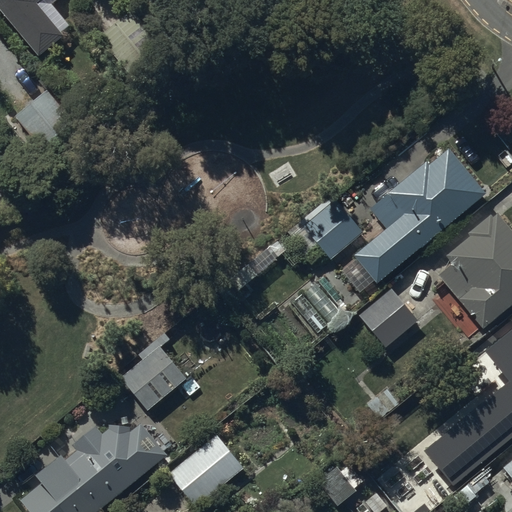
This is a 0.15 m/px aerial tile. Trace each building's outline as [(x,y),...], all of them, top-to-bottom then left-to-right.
[(0,0),(0,18),(37,64),(62,43),(59,40),(69,33),(51,11),(63,0),(0,0)] [(126,66),(155,42),(128,10),(99,34),(126,66)] [(74,125),(47,93),(13,123),(15,125),(8,130),(33,160),(74,125)] [(386,234),(353,262),(376,291),(486,202),(448,155),(428,172),(425,168),(369,213),(386,234)] [(0,188),(0,218),(14,208),(0,188)] [(334,201),(301,229),(329,264),(363,236),(334,201)] [(450,270),(437,280),(481,335),(511,309),(511,238),(497,219),(492,223),(490,221),(466,240),(469,243),(444,263),(450,270)] [(392,292),(358,320),(385,353),(419,325),(392,292)] [(186,382),(161,351),(176,339),(170,332),(132,363),(137,369),(120,384),(146,416),(186,382)] [(511,381),(511,385),(403,476),(430,508),(484,464),(477,456),(511,426),(511,366),(504,373),(511,381)] [(38,492),(19,507),(23,511),(103,511),(165,462),(140,431),(133,437),(128,431),(111,430),(111,433),(108,432),(107,436),(101,441),(95,432),(70,451),(75,458),(65,465),(62,461),(40,478),(41,480),(33,486),(38,492)] [(217,439),(168,480),(193,511),(194,511),(244,472),(217,439)] [(335,472),(317,487),(337,511),(355,497),(335,472)]
